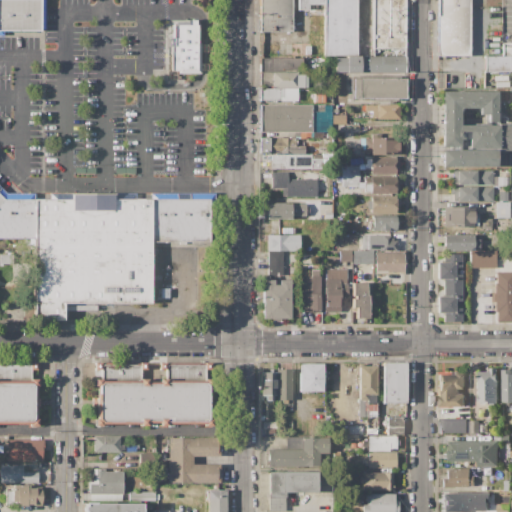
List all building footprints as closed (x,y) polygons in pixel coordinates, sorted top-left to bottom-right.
[(0,0),(44,0),(44,29),(40,29),(40,31),(2,31),(2,35),(0,35),(0,0)] [(291,0),(291,31),(259,31),(259,0),(291,0)] [(324,0),(324,15),(311,15),(308,10),(297,10),(297,0),(324,0)] [(356,0),(356,55),(324,55),(324,15),(324,0),(356,0)] [(372,0),(405,0),(405,55),(373,55),(373,48),(372,48),(372,0)] [(468,0),(468,55),(435,55),(435,0),(468,0)] [(170,21),(170,35),(168,35),(168,48),(170,48),(170,70),(178,70),(178,73),(200,73),(200,41),(199,41),(199,21),(170,21)] [(511,121),(510,121),(510,55),(502,55),(501,43),(511,43),(511,121)] [(483,55),(508,55),(508,71),(483,71),(483,55)] [(405,56),(405,73),(334,73),(334,57),(346,57),(346,56),(405,56)] [(273,72),(273,58),(302,58),(302,72),(297,72),(273,72)] [(272,72),(273,72),(297,72),(297,75),(307,75),(307,88),(296,88),(272,88),(272,72)] [(404,79),(404,98),(354,98),(354,79),(404,79)] [(272,88),(296,88),(296,89),(297,89),(297,101),(279,101),(279,100),(260,100),(260,88),(272,88)] [(496,91),(496,122),(487,122),(487,114),(479,114),(479,108),(459,108),(459,125),(498,125),(498,149),(468,149),(468,139),(460,139),(460,150),(456,150),(456,146),(442,146),(442,91),(496,91)] [(260,104),(324,104),(324,107),(331,107),(331,132),(314,132),(287,132),(260,132),(260,104)] [(399,104),(399,120),(376,120),(376,119),(376,105),(376,104),(399,104)] [(376,105),(376,119),(363,119),(363,109),(365,109),(365,105),(376,105)] [(332,115),(346,115),(346,124),(332,124),(332,115)] [(511,150),(499,151),(499,124),(511,123),(511,150)] [(287,132),(314,132),(314,137),(307,137),(307,139),(304,139),(304,140),(297,140),(297,139),(296,139),(296,136),(291,136),(287,133),(287,132)] [(270,137),(282,137),(282,138),(295,138),(295,146),(304,146),(304,154),(276,154),(276,151),(271,151),(271,150),(269,150),(269,143),(270,143),(270,137)] [(400,155),(370,155),(370,154),(363,154),(363,150),(364,150),(364,138),(367,138),(367,137),(389,137),(389,140),(396,140),(396,142),(398,142),(398,147),(400,147),(400,155)] [(268,138),(268,153),(259,153),(259,138),(268,138)] [(495,166),(442,166),(442,150),(456,150),(460,150),(495,150),(495,166)] [(314,169),(269,169),(269,161),(271,161),(271,154),(314,154),(314,169)] [(396,157),(396,159),(398,159),(398,168),(396,168),(396,175),(370,175),(370,173),(364,173),(364,159),(370,159),(370,157),(396,157)] [(359,166),(359,187),(341,187),(341,176),(346,176),(346,166),(359,166)] [(492,171),(492,185),(450,185),(450,177),(453,177),(453,171),(492,171)] [(316,179),(316,197),(282,197),(282,188),(272,188),(272,172),(287,172),(287,179),(316,179)] [(395,176),(395,194),(370,194),(370,193),(364,193),(364,177),(371,177),(371,176),(395,176)] [(493,187),(493,201),(469,201),(456,201),(456,200),(453,200),(453,194),(450,194),(450,187),(456,187),(456,186),(458,186),(458,187),(493,187)] [(0,187),(6,193),(33,193),(33,199),(71,199),(71,193),(134,193),(134,199),(150,199),(150,193),(214,193),(214,199),(214,213),(208,213),(208,241),(150,242),(150,247),(150,253),(150,303),(63,303),(63,320),(34,320),(34,238),(0,238),(0,187)] [(395,196),(395,198),(399,198),(399,206),(395,206),(395,213),(370,213),(370,211),(369,211),(369,200),(370,200),(370,196),(395,196)] [(320,199),(332,199),(332,219),(320,219),(320,199)] [(266,218),(266,209),(267,209),(267,204),(268,204),(268,203),(273,203),(284,203),(284,204),(288,204),(290,204),(290,206),(290,218),(266,218)] [(510,203),(509,217),(496,216),(496,203),(510,203)] [(290,206),(302,206),(302,218),(290,218),(290,206)] [(473,207),(473,226),(466,226),(466,228),(458,228),(458,226),(444,226),(444,207),(473,207)] [(372,215),(395,215),(395,230),(372,230),(372,226),(369,226),(369,221),(372,221),(372,215)] [(492,219),(491,229),(482,228),(482,218),(492,219)] [(281,235),(281,227),(295,227),(295,235),(281,235)] [(266,235),(281,235),(295,235),(298,235),(298,250),(266,250),(266,235)] [(368,235),(390,235),(390,237),(390,238),(393,238),(393,241),(396,241),(396,245),(397,245),(397,250),(382,250),(368,250),(368,249),(361,249),(361,235),(368,235)] [(473,235),(473,239),(479,239),(479,249),(473,249),(473,250),(443,250),(443,242),(438,242),(438,235),(473,235)] [(351,250),(351,261),(339,261),(339,250),(351,250)] [(353,250),(373,250),(373,263),(353,263),(353,250)] [(282,251),(282,271),(276,271),(276,275),(271,275),(271,271),(267,271),(267,251),(282,251)] [(496,268),(470,268),(470,251),(496,251),(496,268)] [(403,252),(403,274),(402,274),(402,285),(376,285),(376,274),(375,274),(375,252),(403,252)] [(461,253),(461,267),(455,267),(455,274),(461,274),(461,301),(455,301),(455,308),(461,308),(461,322),(443,322),(443,313),(437,313),(437,296),(443,296),(443,279),(437,279),(437,262),(443,262),(443,253),(461,253)] [(0,255),(12,255),(12,264),(0,264),(0,255)] [(324,312),(324,279),(326,279),(326,269),(346,269),(346,283),(347,283),(347,297),(340,297),(340,312),(324,312)] [(320,312),(301,312),(301,298),(301,286),(301,276),(303,276),(303,270),(318,270),(318,276),(320,276),(320,286),(320,312)] [(511,272),(511,322),(495,322),(495,312),(494,313),(494,283),(495,283),(495,272),(511,272)] [(289,319),(280,319),(280,322),(271,322),(271,319),(262,319),(262,280),(273,280),(273,285),(278,285),(278,280),(289,280),(289,319)] [(352,283),(366,283),(366,295),(368,295),(368,302),(368,307),(368,318),(356,318),(356,308),(352,308),(352,299),(355,299),(355,296),(352,296),(352,283)] [(95,426),(95,418),(96,418),(96,386),(95,386),(95,378),(101,378),(101,370),(95,370),(95,363),(101,363),(101,365),(139,365),(139,363),(147,363),(147,370),(141,370),(141,378),(147,378),(147,384),(159,384),(159,378),(165,378),(165,370),(159,370),(159,362),(166,362),(166,364),(204,364),(204,363),(211,363),(211,370),(206,370),(206,378),(211,378),(211,386),(210,386),(210,419),(211,419),(211,426),(204,426),(204,424),(167,424),(167,426),(159,426),(159,423),(147,423),(147,426),(139,426),(139,423),(102,423),(102,426),(95,426)] [(0,364),(30,364),(30,363),(37,363),(37,370),(31,370),(31,378),(37,378),(37,386),(35,386),(35,398),(39,398),(39,407),(35,407),(35,419),(37,419),(37,426),(30,426),(30,424),(0,424),(0,364)] [(382,363),(405,363),(405,402),(382,402),(382,363)] [(299,364),(322,364),(322,391),(299,391),(299,364)] [(358,366),(376,366),(376,395),(374,395),(374,396),(370,396),(370,398),(368,398),(368,400),(367,400),(359,400),(358,400),(358,366)] [(497,368),(497,404),(487,404),(487,406),(478,406),(478,403),(478,395),(478,389),(477,389),(477,382),(478,382),(478,372),(491,372),(491,368),(497,368)] [(275,395),(270,395),(270,400),(265,400),(265,395),(261,395),(261,373),(269,373),(269,369),(275,369),(275,395)] [(275,369),(291,369),(291,400),(275,400),(275,395),(275,369)] [(511,403),(502,403),(502,370),(511,370),(511,403)] [(463,407),(439,407),(439,397),(440,397),(440,386),(439,386),(439,374),(449,374),(449,371),(463,371),(463,391),(462,391),(462,390),(460,390),(458,390),(458,392),(459,392),(459,394),(462,394),(463,396),(463,407)] [(359,400),(367,400),(367,412),(359,412),(359,400)] [(403,417),(403,435),(387,435),(387,417),(403,417)] [(466,419),(466,434),(440,434),(440,419),(466,419)] [(479,421),(479,434),(470,434),(470,421),(479,421)] [(347,426),(360,426),(360,434),(347,434),(347,426)] [(360,435),(360,450),(335,450),(335,435),(360,435)] [(367,435),(396,435),(396,440),(398,440),(398,445),(396,445),(396,450),(389,450),(389,452),(367,452),(367,450),(366,450),(366,447),(362,447),(362,441),(367,441),(367,435)] [(93,452),(93,436),(119,436),(119,452),(93,452)] [(267,449),(301,449),(301,437),(328,437),(328,453),(318,453),(318,466),(267,466),(267,449)] [(285,437),(299,437),(299,448),(285,448),(285,437)] [(219,483),(168,483),(168,438),(219,438),(219,456),(192,456),(192,465),(219,464),(219,483)] [(6,461),(6,439),(43,439),(43,453),(41,453),(41,461),(6,461)] [(480,441),(480,448),(483,448),(483,451),(485,451),(485,460),(483,460),(483,462),(452,462),(452,464),(444,464),(444,451),(448,451),(448,441),(480,441)] [(363,452),(363,464),(333,464),(333,452),(363,452)] [(396,452),(396,468),(367,468),(367,452),(396,452)] [(139,453),(154,453),(154,469),(139,469),(139,453)] [(0,465),(23,465),(23,472),(38,472),(38,483),(0,483),(0,465)] [(122,472),(122,486),(121,486),(90,486),(89,486),(89,476),(93,476),(93,469),(104,469),(104,472),(122,472)] [(470,470),(470,477),(474,477),(474,486),(470,486),(470,487),(442,487),(442,478),(446,478),(446,470),(470,470)] [(317,472),(317,492),(286,492),(286,498),(285,498),(285,511),(268,511),(268,472),(317,472)] [(392,473),(392,490),(371,490),(371,491),(359,491),(359,487),(362,487),(362,485),(359,485),(359,477),(362,477),(362,473),(392,473)] [(11,502),(12,487),(13,487),(13,485),(29,485),(29,488),(35,488),(35,489),(40,489),(40,506),(17,506),(17,502),(11,502)] [(90,486),(121,486),(121,501),(90,501),(90,486)] [(225,490),(225,511),(207,511),(207,490),(225,490)] [(154,491),(154,501),(130,501),(130,492),(154,491)] [(475,493),(475,511),(444,511),(444,493),(475,493)] [(394,494),(394,502),(398,502),(398,511),(362,511),(362,505),(366,505),(366,501),(365,501),(365,495),(368,495),(368,494),(394,494)] [(141,503),(141,511),(85,511),(84,511),(84,508),(85,506),(85,504),(141,503)]
